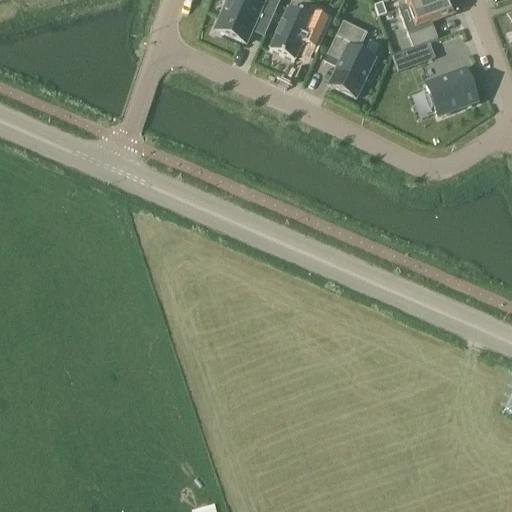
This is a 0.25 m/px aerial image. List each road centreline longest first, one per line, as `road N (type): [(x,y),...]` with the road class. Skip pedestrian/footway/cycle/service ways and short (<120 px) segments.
road 1 (residential): [(511,341),(110,167)]
road 2 (residential): [(160,47),(418,166),(460,161),(511,124)]
road 3 (residential): [(110,167),(160,47)]
